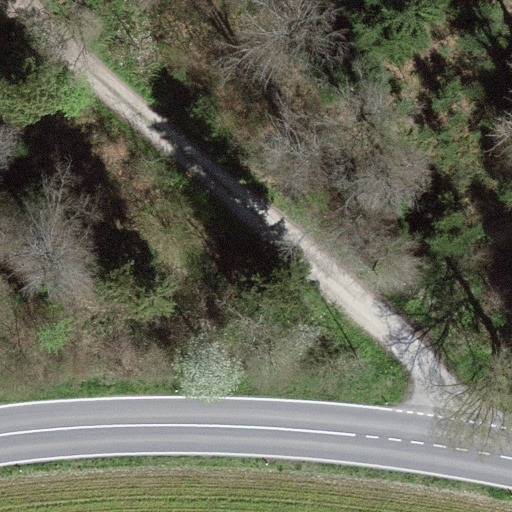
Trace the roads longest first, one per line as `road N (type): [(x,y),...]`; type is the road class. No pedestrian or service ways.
road 1 (track): [(0,0),(383,323),(423,375),(442,447)]
road 2 (secondary): [(511,460),(371,436),(182,424),(0,436)]
